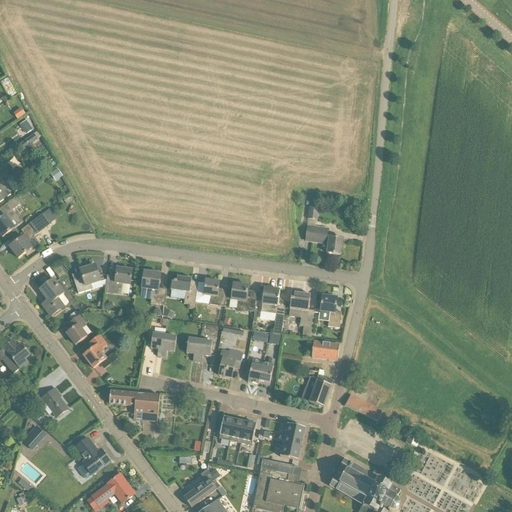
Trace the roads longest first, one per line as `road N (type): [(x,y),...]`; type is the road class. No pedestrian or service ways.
road 1 (residential): [(362,284),(100,244),(52,255),(8,285)]
road 2 (unclassified): [(362,284),(395,0)]
road 3 (tertiary): [(175,511),(24,306)]
road 4 (residential): [(330,423),(145,382)]
road 5 (unclassified): [(330,423),(362,284)]
